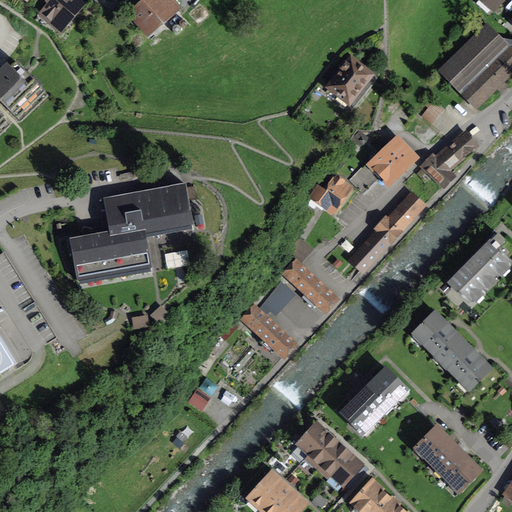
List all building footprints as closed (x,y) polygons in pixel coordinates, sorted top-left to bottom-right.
[(51,3),(42,14),(59,29),(83,0),(50,0),(49,1),(51,3)] [(137,1),(130,8),(150,31),(175,10),(167,0),(147,0),(141,6),(137,1)] [(511,50),(487,25),(440,71),(476,107),(511,71),(511,50)] [(335,80),(329,87),(349,103),(371,75),(351,59),(347,64),(344,61),(331,77),(335,80)] [(45,92),(15,61),(0,76),(0,134),(10,125),(3,117),(4,116),(0,111),(0,104),(2,103),(18,120),(32,106),(31,105),(45,92)] [(434,101),(421,116),(431,125),(444,109),(434,101)] [(444,187),(453,177),(447,171),(476,146),(466,134),(435,160),(433,157),(423,167),(444,187)] [(389,181),(414,158),(398,142),(373,165),(389,181)] [(362,194),(379,178),(365,163),(349,180),(362,194)] [(311,188),(301,201),(307,205),(311,199),(316,204),(321,198),(335,208),(350,188),(336,178),(326,191),(322,189),(320,191),(316,188),(314,190),(311,188)] [(151,268),(145,234),(193,226),(185,184),(104,199),(108,220),(107,222),(103,223),(105,230),(102,231),(103,234),(70,240),(78,282),(151,268)] [(377,229),(379,231),(390,241),(423,206),(411,196),(388,221),(386,219),(377,229)] [(363,271),(390,241),(379,231),(351,260),(363,271)] [(484,254),(452,286),(468,301),(508,261),(496,250),(505,241),(498,234),(489,243),(492,246),(484,254)] [(295,247),(290,253),(300,263),(313,250),(299,237),(294,246),(295,247)] [(290,253),(275,270),(280,274),(295,258),(290,253)] [(165,278),(187,277),(187,262),(165,263),(165,278)] [(325,311),(335,300),(296,263),(286,274),(325,311)] [(264,299),(279,313),(297,294),(282,280),(264,299)] [(161,307),(152,316),(156,321),(166,312),(161,307)] [(284,356),(294,345),(254,308),(244,320),(284,356)] [(414,334),(441,362),(463,341),(450,328),(435,313),(414,334)] [(148,325),(146,317),(134,319),(135,328),(148,325)] [(238,326),(232,321),(219,335),(225,340),(238,326)] [(0,373),(14,364),(0,341),(0,373)] [(474,353),(463,341),(441,362),(469,390),(490,369),(474,353)] [(249,346),(231,365),(237,371),(255,352),(249,346)] [(378,377),(371,384),(392,405),(407,390),(386,369),(378,377)] [(363,434),(392,405),(371,384),(355,400),(342,413),(363,434)] [(197,390),(189,403),(201,411),(210,398),(197,390)] [(309,454),(318,444),(328,434),(316,424),(298,444),(299,445),(293,452),(302,460),(308,453),(309,454)] [(416,448),(445,478),(466,457),(436,427),(416,448)] [(318,444),(330,455),(339,445),(328,434),(318,444)] [(309,454),(304,460),(312,468),(317,462),(321,465),(330,455),(318,444),(309,454)] [(341,465),(351,455),(339,445),(330,455),(341,465)] [(341,465),(330,455),(321,465),(332,475),(341,465)] [(361,465),(351,455),(341,465),(332,475),(343,485),(361,465)] [(480,471),(466,457),(445,478),(460,492),(480,471)] [(349,490),(367,470),(364,467),(345,487),(349,490)] [(251,497),(262,507),(282,486),(270,475),(251,497)] [(353,503),(362,511),(405,511),(372,482),(353,503)] [(511,484),(505,494),(506,495),(501,502),(508,506),(511,501),(511,484)] [(277,511),(293,495),(282,486),(262,507),(267,511),(277,511)] [(297,511),(304,506),(293,495),(277,511),(297,511)]
